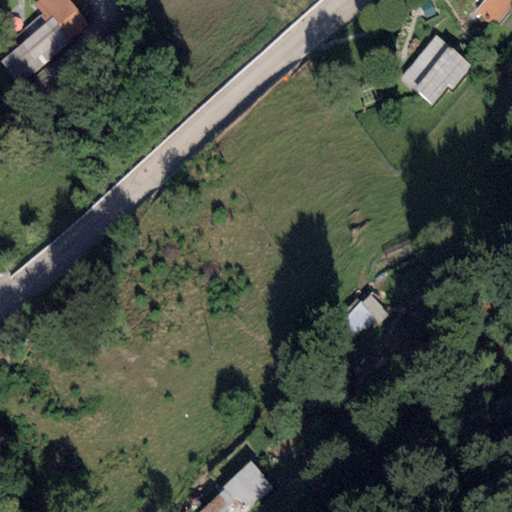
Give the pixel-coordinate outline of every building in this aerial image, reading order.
[(91,31),(64,0),(43,0),(35,8),(51,28),(69,49),(91,31)] [(511,0),(492,0),(504,10),(511,0)] [(20,90),(69,49),(51,28),(2,69),(20,90)] [(466,71),(438,43),(399,82),(428,110),(466,71)] [(342,319),(351,338),(385,321),(376,302),(342,319)] [(204,511),(251,511),(272,492),(249,469),(204,511)]
